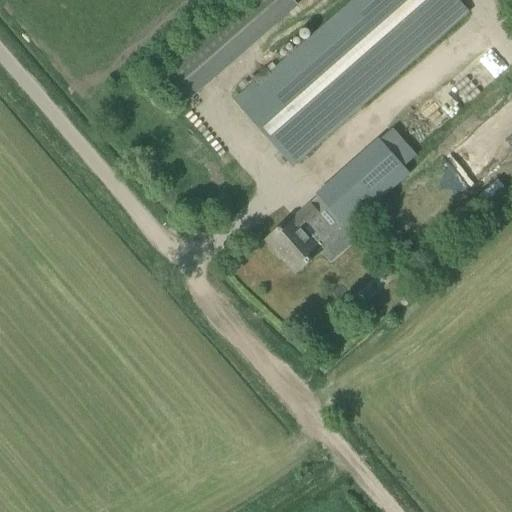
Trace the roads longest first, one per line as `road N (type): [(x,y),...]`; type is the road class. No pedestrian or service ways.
road 1 (track): [(180,273),(387,511)]
road 2 (unclassified): [(180,273),(0,58)]
